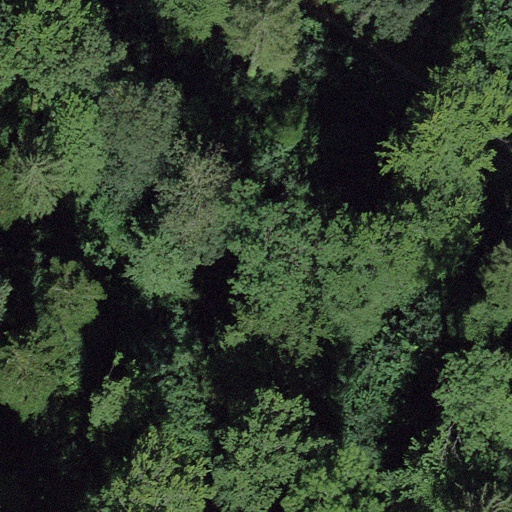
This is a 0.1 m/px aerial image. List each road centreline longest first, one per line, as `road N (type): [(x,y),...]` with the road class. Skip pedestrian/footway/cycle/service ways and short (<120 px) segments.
road 1 (track): [(313,511),(71,382),(0,334)]
road 2 (track): [(277,0),(511,157)]
